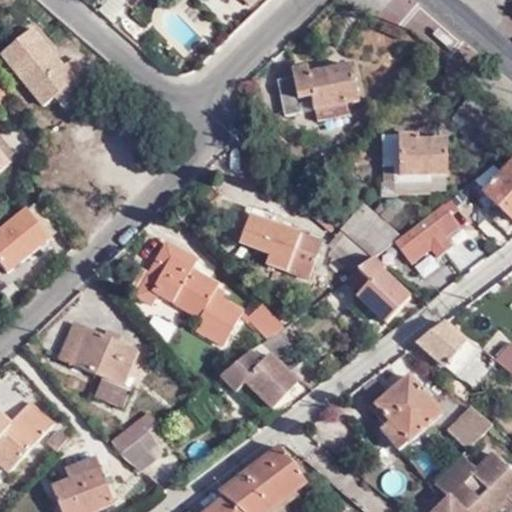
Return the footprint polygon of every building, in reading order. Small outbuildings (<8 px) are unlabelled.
[(66,67),(34,28),(2,54),(28,84),(30,81),(49,103),(57,98),(63,105),(93,79),(75,58),(66,67)] [(315,112),(346,106),(359,104),(350,65),(309,72),(308,67),(291,70),(293,79),(278,81),(285,116),(315,111),(315,112)] [(0,108),(13,98),(0,81),(0,108)] [(348,115),(346,106),(315,112),(317,121),(348,115)] [(19,159),(0,134),(0,151),(11,165),(19,159)] [(400,178),(430,179),(446,179),(446,144),(418,143),(418,138),(383,138),(383,168),(400,169),(400,178)] [(0,175),(11,165),(0,151),(0,175)] [(511,167),(487,195),(511,217),(511,167)] [(430,186),(430,179),(400,178),(400,169),(383,168),(383,185),(430,186)] [(460,228),(443,205),(400,238),(395,243),(411,266),(460,228)] [(310,281),(324,242),(279,225),(282,218),(256,209),(243,244),(273,255),(268,267),(310,281)] [(395,243),(400,238),(369,211),(362,220),(390,246),(395,243)] [(52,240),(28,212),(0,235),(0,270),(2,269),(10,277),(52,240)] [(357,216),(342,231),(346,235),(375,260),(390,246),(362,220),(357,216)] [(375,260),(346,235),(334,250),(359,272),(375,260)] [(473,236),(453,249),(467,271),(487,257),(473,236)] [(167,244),(150,273),(142,268),(132,287),(139,296),(154,304),(160,293),(204,318),(196,330),(223,346),(242,311),(219,299),(223,292),(217,288),(218,285),(191,269),(196,261),(167,244)] [(383,273),(387,270),(375,260),(359,272),(371,284),(358,299),(387,325),(411,299),(383,273)] [(247,317),(268,341),(280,333),(283,330),(261,305),(247,317)] [(137,349),(75,324),(61,358),(102,375),(94,394),(122,407),(132,388),(123,384),(137,349)] [(465,344),(443,325),(419,344),(457,380),(481,352),(467,341),(465,344)] [(265,344),(293,372),(307,360),(280,333),(265,344)] [(511,344),(510,343),(493,362),(511,378),(511,344)] [(262,362),(252,353),(222,376),(238,393),(247,384),(275,410),(298,384),(268,356),(262,362)] [(445,416),(411,379),(379,409),(392,424),(387,429),(403,446),(411,438),(416,442),(445,416)] [(0,466),(8,474),(54,424),(31,402),(11,424),(0,413),(0,466)] [(470,407),(450,429),(471,449),(492,425),(470,407)] [(123,452),(147,433),(162,422),(152,409),(111,438),(123,452)] [(49,446),(57,454),(69,440),(60,433),(49,446)] [(123,452),(144,472),(155,461),(149,453),(158,445),(147,433),(123,452)] [(273,511),(308,486),(279,449),(221,495),(226,501),(211,511),(273,511)] [(480,468),(466,454),(437,483),(452,498),(437,511),(492,511),(509,495),(511,498),(511,467),(496,451),(480,468)] [(62,511),(98,511),(114,506),(96,459),(65,471),(70,482),(53,489),(62,511)] [(346,511),(327,486),(318,493),(330,511),(328,511),(346,511)]
